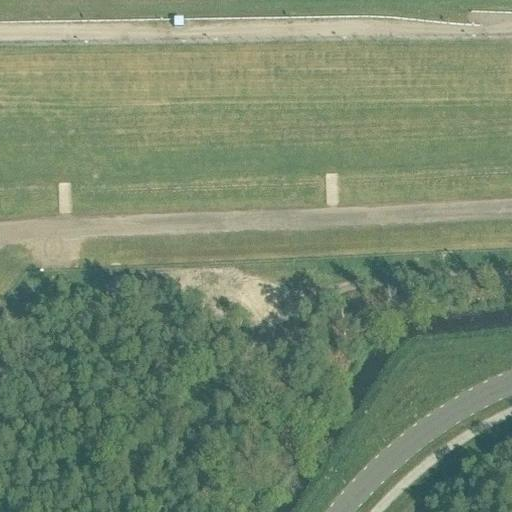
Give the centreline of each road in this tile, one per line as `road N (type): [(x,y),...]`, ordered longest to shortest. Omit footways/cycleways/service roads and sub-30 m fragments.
road 1 (track): [(146,511),(252,344),(296,308),(370,286),(511,277)]
road 2 (tertiary): [(342,511),(427,432),(511,384)]
